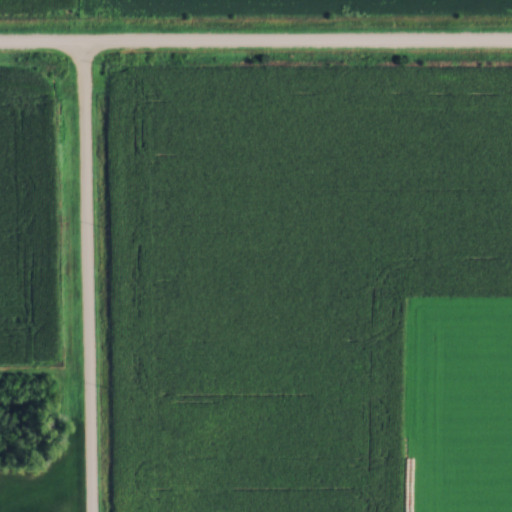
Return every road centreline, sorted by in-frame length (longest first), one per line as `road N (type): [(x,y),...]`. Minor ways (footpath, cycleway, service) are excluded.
road 1 (residential): [(511,45),(0,46)]
road 2 (residential): [(88,511),(81,45)]
